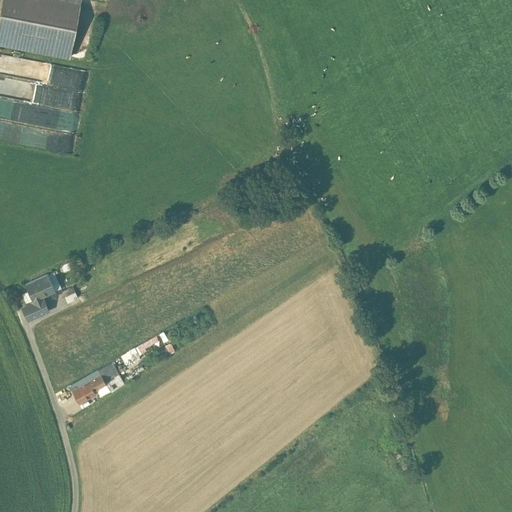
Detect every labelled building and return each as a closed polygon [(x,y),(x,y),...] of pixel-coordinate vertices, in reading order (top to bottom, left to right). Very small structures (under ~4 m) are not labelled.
[(80,0),(2,0),(0,13),(0,18),(74,33),(80,0)] [(65,86),(68,65),(26,59),(25,59),(0,55),(0,93),(7,95),(9,98),(15,96),(19,104),(19,107),(19,108),(24,109),(27,114),(33,115),(34,111),(46,106),(79,111),(82,88),(65,86)] [(71,268),(69,262),(62,265),(64,271),(71,268)] [(47,274),(25,284),(28,290),(32,300),(33,301),(42,296),(55,290),(47,274)] [(72,286),(62,291),(65,296),(75,291),(72,286)] [(28,290),(22,293),(27,302),(28,301),(32,300),(28,290)] [(42,296),(33,301),(32,300),(28,301),(29,304),(22,307),(28,319),(48,310),(42,296)] [(170,353),(176,350),(173,342),(167,345),(170,353)] [(131,350),(121,355),(125,362),(135,356),(131,350)] [(121,355),(112,361),(116,369),(126,363),(125,362),(121,355)] [(112,361),(98,369),(101,375),(107,382),(112,391),(124,383),(116,369),(112,361)] [(98,369),(71,384),(74,390),(101,375),(98,369)] [(74,390),(73,390),(80,402),(96,393),(94,389),(107,382),(101,375),(74,390)]
